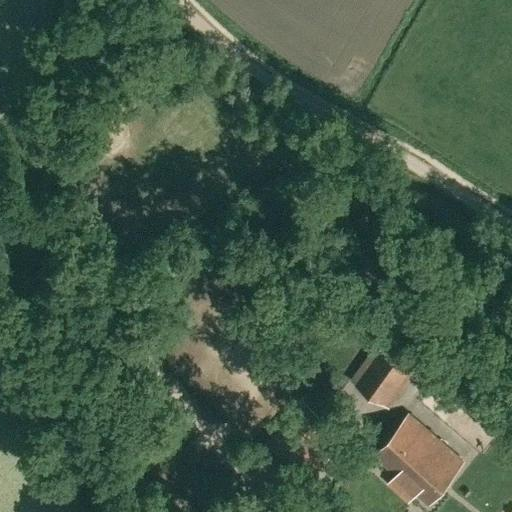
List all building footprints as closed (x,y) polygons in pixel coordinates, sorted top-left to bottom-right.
[(298,340),(304,346),(318,333),(317,332),(317,331),(322,326),(313,317),(294,337),(298,340)] [(415,363),(384,341),(379,349),(409,370),(415,363)] [(376,347),(352,380),(388,405),(412,372),(376,347)] [(268,442),(310,476),(326,456),(306,439),(324,418),(302,400),(268,442)] [(410,500),(417,493),(428,503),(463,460),(409,413),(374,454),(395,473),(388,480),(410,500)]
